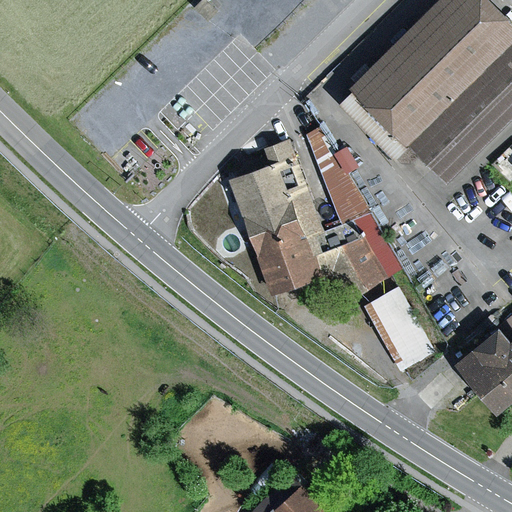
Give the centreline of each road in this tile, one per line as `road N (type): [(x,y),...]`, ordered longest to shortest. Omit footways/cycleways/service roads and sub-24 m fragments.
road 1 (primary): [(511,503),(279,352),(137,238)]
road 2 (residential): [(137,238),(377,0)]
road 3 (primary): [(137,238),(0,112)]
